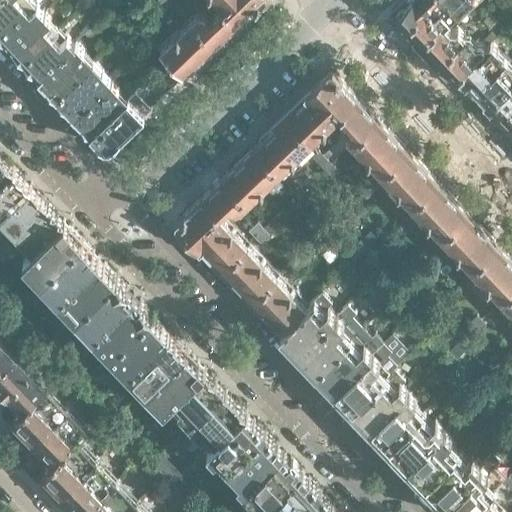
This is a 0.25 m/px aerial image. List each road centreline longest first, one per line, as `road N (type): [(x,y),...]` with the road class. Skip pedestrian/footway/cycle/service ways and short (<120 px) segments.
road 1 (residential): [(422,511),(119,195)]
road 2 (residential): [(95,216),(377,511)]
road 3 (residential): [(325,7),(511,206)]
road 4 (residential): [(159,168),(325,7)]
road 5 (residential): [(119,195),(0,69)]
road 6 (residential): [(0,115),(95,216)]
